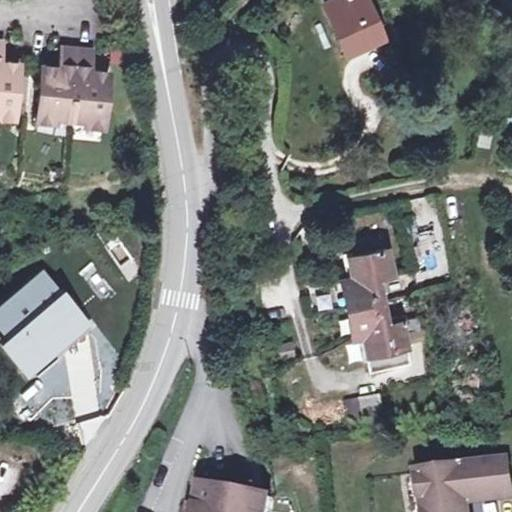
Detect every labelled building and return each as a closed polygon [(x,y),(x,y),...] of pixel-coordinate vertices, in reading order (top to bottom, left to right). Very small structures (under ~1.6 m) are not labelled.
[(346,0),(328,8),(345,48),(360,42),(364,51),(387,41),(368,0),(346,0)] [(360,42),(345,48),(349,57),(364,51),(360,42)] [(57,82),(39,79),(35,123),(52,125),(53,119),(82,123),(82,129),(102,131),(106,88),(86,86),(88,75),(90,55),(60,52),(58,70),(57,82)] [(17,67),(0,65),(0,76),(16,79),(17,67)] [(40,68),(39,79),(57,82),(58,70),(40,68)] [(108,77),(88,75),(86,86),(106,88),(108,77)] [(0,119),(11,121),(16,79),(0,76),(0,119)] [(351,288),(376,282),(375,278),(405,273),(403,266),(395,266),(392,252),(352,260),(356,280),(349,282),(351,288)] [(47,271),(0,305),(0,323),(5,331),(0,334),(0,340),(19,366),(27,360),(36,372),(56,358),(47,345),(82,319),(47,271)] [(355,312),(386,305),(381,283),(376,282),(351,288),(355,312)] [(389,323),(386,305),(355,312),(361,342),(367,340),(385,337),(384,332),(414,325),(413,319),(389,323)] [(479,308),(451,313),(458,340),(484,334),(479,308)] [(385,337),(367,340),(374,373),(417,364),(411,337),(425,335),(422,323),(414,325),(384,332),(385,337)] [(432,333),(425,335),(427,343),(434,342),(432,333)] [(292,342),(270,347),(273,360),(295,355),(292,342)] [(386,395),(364,400),(371,431),(393,426),(386,395)] [(511,478),(509,460),(422,473),(427,511),(470,511),(469,503),(511,497),(511,478)] [(271,511),(274,497),(208,488),(204,511),(271,511)]
